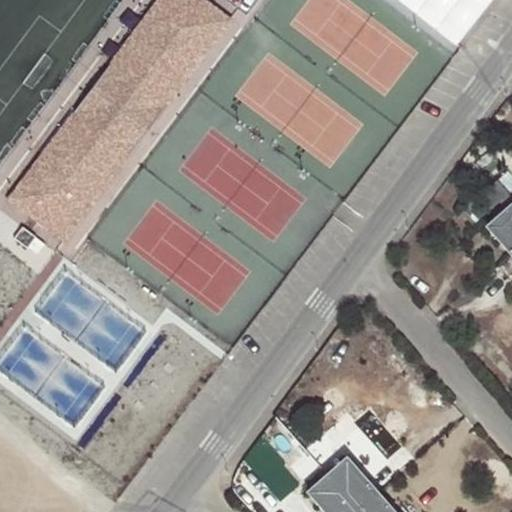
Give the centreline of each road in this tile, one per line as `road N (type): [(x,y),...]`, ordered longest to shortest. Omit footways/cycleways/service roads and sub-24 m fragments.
road 1 (unclassified): [(360,250),(192,475)]
road 2 (unclassified): [(511,47),(360,250)]
road 3 (residential): [(511,431),(360,250)]
